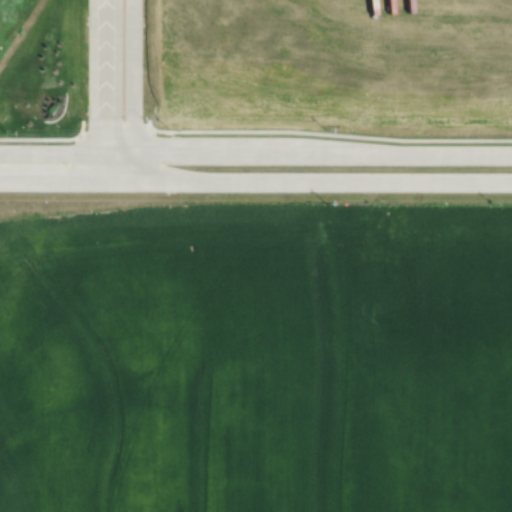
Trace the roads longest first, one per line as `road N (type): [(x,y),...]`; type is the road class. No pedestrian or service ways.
road 1 (tertiary): [(511,155),(0,155),(99,185),(511,186)]
road 2 (residential): [(101,0),(99,185)]
road 3 (residential): [(127,185),(127,0)]
